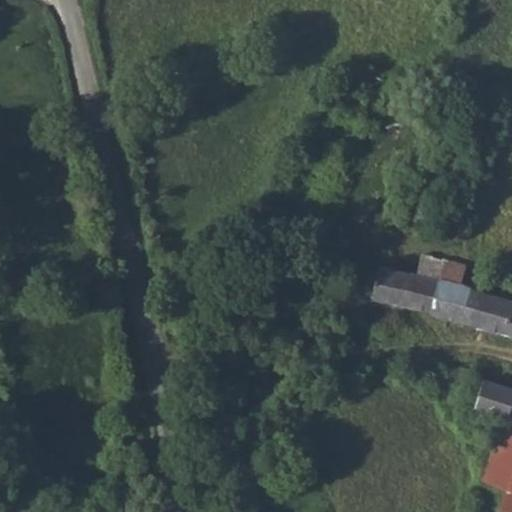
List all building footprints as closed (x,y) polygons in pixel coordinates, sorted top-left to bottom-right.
[(369,279),(364,295),(429,312),(443,263),(445,259),(420,252),(414,272),(374,262),(369,279)] [(429,312),(428,315),(499,332),(509,297),(464,285),(470,266),(445,259),(443,263),(429,312)] [(511,297),(509,297),(499,332),(511,335),(511,297)] [(456,365),(452,379),(465,383),(469,369),(456,365)] [(478,374),(467,403),(502,414),(511,385),(478,374)] [(502,414),(498,426),(511,430),(511,385),(502,414)]
